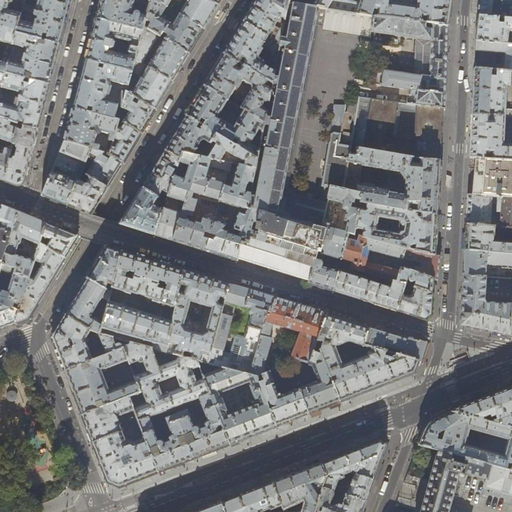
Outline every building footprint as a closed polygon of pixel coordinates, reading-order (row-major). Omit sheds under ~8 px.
[(0,0),(0,26),(16,31),(19,21),(21,14),(8,10),(9,4),(13,2),(13,0),(0,0)] [(30,0),(37,2),(34,15),(35,16),(35,17),(38,17),(37,21),(36,20),(35,21),(34,24),(19,21),(16,31),(16,33),(60,44),(71,0),(30,0)] [(143,31),(144,27),(150,0),(102,0),(102,1),(97,19),(143,31)] [(180,15),(167,7),(155,0),(150,0),(144,27),(188,54),(197,41),(203,29),(180,15)] [(155,0),(167,7),(171,0),(189,0),(180,15),(203,29),(210,18),(218,6),(208,0),(201,0),(201,1),(199,0),(155,0)] [(287,4),(288,3),(289,0),(256,0),(255,3),(243,21),(267,36),(276,20),(275,20),(277,18),(278,16),(278,15),(284,19),(286,10),(287,4)] [(289,0),(288,3),(327,9),(332,0),(289,0)] [(361,0),(360,3),(350,0),(332,0),(327,9),(371,16),(374,9),(376,0),(361,0)] [(376,0),(374,9),(379,10),(377,17),(393,18),(425,23),(432,24),(448,26),(451,0),(376,0)] [(481,0),(479,16),(511,18),(511,3),(510,4),(510,0),(481,0)] [(371,16),(327,9),(288,3),(287,4),(286,10),(292,11),(287,39),(281,38),(280,43),(279,47),(285,48),(280,77),(274,76),(272,82),(272,84),(278,85),(271,118),(266,117),(265,122),(264,126),(269,127),(253,209),(259,210),(288,218),(290,211),(323,220),(324,219),(327,203),(292,194),(290,196),(289,198),(282,196),(314,25),(323,26),(322,31),(371,38),(372,32),(416,38),(414,75),(392,72),(392,67),(381,65),(379,67),(376,83),(381,85),(381,86),(409,89),(407,104),(443,108),(445,108),(446,68),(448,26),(432,24),(431,29),(424,28),(425,23),(393,18),(377,17),(371,16)] [(511,18),(479,16),(478,26),(476,41),(511,44),(511,42),(511,18)] [(132,72),(135,60),(143,31),(97,19),(92,39),(86,60),(132,72)] [(273,39),(267,36),(243,21),(235,35),(224,53),(272,82),(274,76),(275,71),(255,59),(256,58),(255,56),(262,45),(272,51),(270,54),(277,59),(279,47),(280,43),(273,39)] [(284,21),(273,39),(280,43),(281,38),(284,21)] [(12,48),(16,33),(16,31),(0,26),(0,74),(5,76),(5,73),(9,59),(12,48)] [(171,82),(180,68),(188,54),(144,27),(143,31),(135,60),(171,82)] [(60,44),(16,33),(12,48),(15,46),(26,48),(22,65),(11,62),(12,60),(12,59),(9,59),(5,73),(25,78),(31,80),(49,85),(54,64),(60,44)] [(511,44),(476,41),(476,51),(506,53),(505,71),(511,71),(511,44)] [(272,84),(272,82),(224,53),(215,67),(204,86),(228,100),(239,81),(241,81),(243,80),(253,87),(241,108),(244,109),(265,122),(266,117),(272,84)] [(128,86),(132,72),(86,60),(80,83),(74,110),(115,120),(116,112),(118,107),(118,104),(105,101),(109,95),(111,88),(109,82),(128,86)] [(135,60),(132,72),(128,86),(127,93),(135,98),(139,101),(155,110),(162,98),(171,82),(135,60)] [(482,69),(475,69),(473,92),(472,115),(505,117),(511,116),(511,71),(505,71),(499,71),(498,76),(492,76),(493,70),(482,69)] [(5,73),(5,76),(2,86),(2,88),(20,93),(16,108),(0,103),(0,117),(11,122),(17,124),(18,119),(24,121),(23,126),(37,130),(44,106),(49,85),(31,80),(29,85),(23,83),(25,78),(5,73)] [(217,117),(228,100),(204,86),(196,99),(186,115),(216,133),(258,158),(260,149),(250,143),(259,129),(263,131),(264,126),(265,122),(244,109),(234,127),(217,117)] [(135,98),(127,93),(122,92),(118,104),(118,107),(122,108),(122,109),(124,109),(124,108),(130,112),(127,117),(121,113),(120,113),(116,112),(115,120),(120,121),(125,124),(140,134),(148,120),(155,110),(139,101),(136,105),(132,102),(135,98)] [(442,120),(443,108),(407,104),(359,98),(356,115),(350,146),(356,148),(413,157),(419,159),(424,159),(440,161),(441,149),(442,120)] [(350,146),(356,115),(343,113),(343,108),(340,108),(335,133),(333,133),(331,135),(330,142),(329,142),(322,185),(330,187),(330,186),(343,189),(350,152),(350,146)] [(120,121),(115,120),(74,110),(70,124),(65,142),(92,149),(99,152),(100,146),(94,144),(97,135),(101,133),(110,135),(109,141),(114,142),(115,139),(118,128),(120,121)] [(211,142),(216,133),(186,115),(176,131),(165,150),(180,159),(182,152),(192,154),(197,148),(201,141),(204,140),(208,142),(203,150),(206,151),(211,142)] [(505,117),(472,115),(471,136),(470,158),(476,158),(511,159),(511,145),(504,145),(505,117)] [(0,138),(12,143),(16,129),(9,127),(11,122),(0,117),(0,138)] [(122,129),(118,128),(115,139),(119,142),(115,149),(112,147),(111,155),(122,163),(132,148),(140,134),(125,124),(122,129)] [(31,155),(37,130),(23,126),(22,131),(16,129),(12,143),(16,145),(15,147),(16,148),(17,149),(15,157),(14,157),(13,157),(12,160),(9,159),(3,181),(10,183),(17,186),(20,186),(22,185),(23,184),(24,182),(31,155)] [(216,133),(211,142),(215,144),(207,158),(220,161),(225,151),(241,160),(245,161),(244,165),(256,167),(258,158),(216,133)] [(86,164),(92,149),(65,142),(58,159),(54,169),(42,196),(54,201),(68,206),(78,183),(70,180),(78,160),(86,164)] [(0,179),(3,181),(9,159),(11,147),(6,145),(5,148),(0,145),(0,179)] [(410,204),(416,205),(415,211),(437,215),(439,188),(440,161),(424,159),(419,159),(418,163),(412,162),(413,157),(356,148),(355,153),(350,152),(343,189),(361,193),(360,201),(360,202),(367,203),(409,210),(410,204)] [(99,152),(92,149),(86,164),(82,173),(85,175),(89,166),(90,164),(93,165),(87,176),(107,189),(115,175),(122,163),(111,155),(99,152)] [(177,168),(180,159),(165,150),(154,169),(142,188),(158,197),(162,190),(168,194),(174,177),(170,174),(171,172),(170,171),(173,166),(177,168)] [(182,152),(180,159),(177,168),(174,177),(168,194),(168,196),(181,200),(178,208),(183,209),(200,157),(199,157),(199,156),(192,155),(192,154),(182,152)] [(207,158),(200,157),(183,209),(182,214),(173,240),(189,245),(205,250),(209,239),(204,237),(206,232),(210,233),(216,217),(205,213),(202,224),(186,219),(188,215),(192,216),(197,200),(192,198),(194,192),(219,200),(219,201),(220,202),(225,185),(205,179),(208,166),(229,172),(231,163),(220,161),(207,158)] [(511,159),(476,158),(474,176),(472,195),(511,198),(511,159)] [(254,182),(256,167),(244,165),(238,164),(232,187),(225,185),(220,202),(247,210),(245,215),(238,213),(233,229),(240,231),(239,236),(223,231),(226,220),(216,217),(210,233),(215,235),(214,240),(209,239),(205,250),(215,253),(237,260),(237,258),(242,239),(249,241),(250,237),(254,238),(255,232),(250,231),(251,229),(248,228),(248,226),(250,227),(251,225),(249,224),(249,223),(252,224),(253,222),(257,223),(259,210),(253,209),(249,207),(251,193),(246,192),(245,191),(247,183),(248,183),(248,181),(254,182)] [(85,175),(82,173),(78,183),(68,206),(77,210),(91,215),(100,201),(107,189),(87,176),(85,175)] [(317,259),(316,259),(311,275),(310,275),(309,280),(309,281),(321,285),(333,289),(340,264),(342,259),(347,239),(349,233),(354,235),(359,209),(351,208),(352,203),(354,203),(355,200),(360,201),(361,193),(343,189),(330,186),(330,187),(328,199),(343,203),(342,208),(346,210),(344,221),(347,222),(345,232),(329,228),(330,224),(329,224),(330,221),(324,219),(323,220),(323,223),(322,228),(326,229),(321,253),(318,253),(317,259)] [(154,204),(158,197),(142,188),(132,202),(117,223),(136,229),(155,235),(164,208),(164,207),(162,205),(160,208),(154,204)] [(511,198),(472,195),(468,195),(467,210),(466,225),(490,227),(492,204),(497,204),(496,212),(501,212),(500,227),(511,228),(511,198)] [(409,244),(415,245),(415,250),(435,255),(436,232),(437,215),(415,211),(409,210),(367,203),(366,210),(359,209),(354,235),(358,236),(409,249),(409,244)] [(2,206),(1,209),(0,213),(0,222),(3,223),(1,229),(12,233),(19,212),(13,210),(2,206)] [(0,208),(0,261),(3,262),(12,233),(1,229),(0,231),(0,213),(1,209),(0,208)] [(182,214),(164,208),(155,235),(161,237),(171,240),(173,240),(182,214)] [(318,227),(288,218),(259,210),(257,223),(255,232),(254,238),(250,237),(249,241),(242,239),(237,258),(254,263),(297,276),(309,280),(310,275),(311,275),(316,259),(317,259),(318,253),(321,253),(326,229),(322,228),(318,227)] [(33,218),(19,212),(12,233),(3,262),(1,270),(29,279),(35,261),(15,255),(18,244),(20,244),(20,243),(23,245),(25,239),(36,243),(34,249),(38,250),(40,244),(42,238),(46,224),(33,218)] [(63,231),(46,224),(42,238),(51,240),(47,248),(65,258),(78,237),(63,231)] [(490,227),(466,225),(466,237),(465,251),(511,254),(511,243),(493,242),(494,227),(490,227)] [(357,242),(347,239),(342,259),(352,262),(350,268),(392,281),(396,282),(400,271),(366,262),(369,250),(403,259),(403,258),(420,262),(419,268),(415,266),(413,272),(433,279),(436,280),(438,269),(440,256),(435,255),(415,250),(409,249),(358,236),(357,242)] [(65,258),(47,248),(40,244),(38,250),(35,261),(29,279),(15,324),(26,320),(29,319),(47,288),(65,258)] [(107,246),(88,278),(111,293),(113,288),(122,251),(115,249),(107,246)] [(160,304),(160,303),(171,307),(170,316),(173,318),(183,270),(164,264),(122,251),(113,288),(124,292),(130,294),(130,293),(137,295),(138,294),(145,297),(145,298),(153,300),(152,301),(160,304)] [(511,278),(511,254),(465,251),(464,262),(463,275),(486,277),(511,278)] [(350,268),(340,264),(333,289),(353,295),(381,305),(396,311),(404,285),(396,282),(392,281),(390,289),(386,287),(348,275),(350,268)] [(402,271),(400,271),(396,282),(404,285),(408,286),(414,288),(432,294),(432,287),(433,279),(413,272),(403,268),(402,271)] [(1,270),(0,270),(0,271),(0,330),(3,329),(15,324),(29,279),(1,270)] [(183,353),(185,352),(191,354),(192,355),(191,359),(197,361),(208,364),(229,285),(208,278),(183,270),(173,318),(172,322),(167,347),(166,352),(182,357),(183,353)] [(486,277),(463,275),(462,299),(461,325),(485,331),(511,337),(511,336),(511,316),(511,304),(484,303),(486,277)] [(109,302),(111,293),(88,278),(77,297),(66,315),(91,330),(93,331),(101,334),(102,329),(109,302)] [(251,290),(234,285),(233,286),(229,285),(208,364),(223,368),(250,375),(267,313),(270,314),(275,297),(251,290)] [(407,288),(408,286),(404,285),(396,311),(410,315),(425,320),(431,315),(432,302),(432,294),(414,288),(412,295),(410,295),(409,297),(403,295),(405,289),(407,288)] [(286,301),(275,297),(270,314),(267,313),(250,375),(257,377),(270,372),(269,368),(263,366),(271,339),(268,338),(272,324),(300,333),(290,358),(309,364),(313,351),(317,341),(327,315),(327,313),(301,305),(286,301)] [(172,322),(109,302),(102,329),(167,347),(172,322)] [(85,340),(91,330),(66,315),(52,338),(57,351),(65,371),(93,360),(85,340)] [(350,322),(327,315),(317,341),(322,342),(320,351),(320,353),(339,401),(377,387),(414,373),(418,362),(402,357),(393,354),(370,347),(371,351),(368,353),(367,353),(367,354),(366,355),(366,356),(342,365),(335,347),(348,341),(364,346),(364,345),(369,328),(350,322)] [(369,328),(364,345),(370,347),(393,354),(395,347),(404,350),(402,357),(418,362),(420,362),(421,362),(424,352),(427,343),(408,337),(407,340),(388,334),(369,328)] [(112,337),(101,334),(93,331),(92,337),(93,340),(102,342),(107,355),(123,348),(121,343),(114,342),(112,337)] [(120,339),(121,343),(123,348),(128,360),(129,364),(134,362),(139,375),(134,377),(136,381),(140,392),(129,397),(130,400),(141,396),(143,400),(131,404),(137,418),(144,438),(150,453),(154,452),(156,453),(158,456),(152,458),(158,472),(172,467),(176,465),(186,461),(193,458),(188,445),(182,447),(180,444),(181,442),(186,440),(176,414),(166,418),(174,438),(170,440),(169,438),(163,440),(164,442),(160,444),(150,418),(174,408),(151,348),(120,339)] [(128,360),(123,348),(107,355),(93,360),(65,371),(74,394),(82,415),(129,397),(140,392),(136,381),(109,391),(101,370),(128,360)] [(166,352),(151,348),(174,408),(199,398),(209,424),(204,426),(203,424),(198,426),(199,428),(195,430),(187,410),(176,414),(186,440),(190,438),(193,439),(194,443),(188,445),(193,458),(209,452),(229,444),(224,431),(219,433),(217,429),(218,427),(222,425),(197,361),(191,359),(182,357),(166,352)] [(320,353),(313,351),(309,364),(308,365),(312,367),(317,381),(304,386),(301,384),(299,389),(308,413),(324,407),(339,401),(320,353)] [(210,367),(208,364),(197,361),(222,425),(224,431),(229,444),(252,436),(276,426),(257,377),(250,375),(223,368),(212,372),(210,367)] [(270,372),(257,377),(276,426),(292,420),(308,413),(299,389),(301,384),(299,380),(285,376),(291,391),(279,396),(270,372)] [(511,392),(510,388),(489,396),(452,411),(511,427),(511,392)] [(131,404),(130,400),(129,397),(82,415),(88,430),(92,442),(122,431),(117,417),(120,416),(121,418),(124,416),(123,414),(126,413),(129,421),(137,418),(131,404)] [(429,423),(428,425),(426,427),(424,431),(422,434),(418,445),(438,451),(511,470),(511,427),(452,411),(446,413),(441,415),(439,416),(436,418),(433,420),(430,422),(429,423)] [(127,442),(122,431),(92,442),(102,468),(108,482),(113,485),(119,487),(133,482),(138,480),(158,472),(152,458),(150,453),(144,438),(135,442),(130,440),(127,442)] [(358,448),(381,439),(380,437),(357,445),(358,448)] [(381,439),(358,448),(351,451),(321,463),(326,476),(321,489),(334,492),(337,480),(350,475),(351,472),(355,474),(351,486),(345,484),(341,495),(345,496),(364,502),(375,474),(387,444),(381,439)] [(511,511),(511,470),(438,451),(426,494),(420,511),(511,511)] [(173,470),(187,464),(186,461),(176,465),(172,467),(173,470)] [(312,511),(321,489),(326,476),(321,463),(299,471),(272,481),(283,508),(293,504),(295,509),(292,510),(292,511),(295,511),(296,511),(295,511),(312,511)] [(283,511),(284,510),(283,508),(272,481),(248,491),(221,502),(224,511),(283,511)] [(330,505),(334,492),(321,489),(312,511),(360,511),(364,502),(345,496),(342,506),(338,505),(337,506),(336,506),(334,506),(330,505)] [(209,506),(193,511),(224,511),(221,502),(209,506)]
